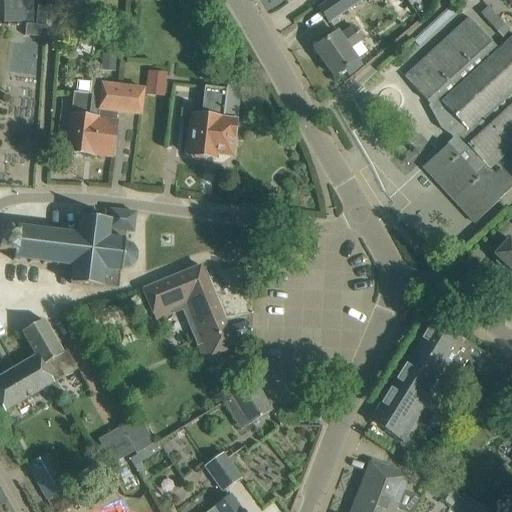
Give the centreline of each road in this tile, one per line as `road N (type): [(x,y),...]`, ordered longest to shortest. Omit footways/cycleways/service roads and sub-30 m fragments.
road 1 (residential): [(0,209),(40,195),(96,198),(317,229),(364,215)]
road 2 (residential): [(309,511),(397,269)]
road 3 (residential): [(364,215),(241,0)]
road 4 (residential): [(511,350),(397,269)]
